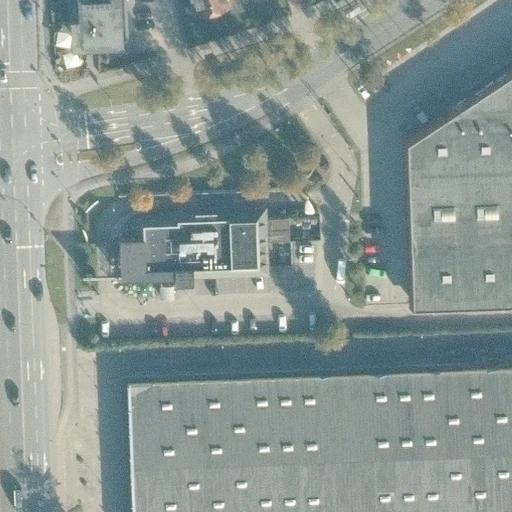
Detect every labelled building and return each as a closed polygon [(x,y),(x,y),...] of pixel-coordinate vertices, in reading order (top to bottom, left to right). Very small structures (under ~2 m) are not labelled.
[(117,0),(51,0),(54,70),(88,69),(87,39),(119,38),(117,0)] [(195,0),(198,13),(227,5),(225,0),(195,0)] [(511,63),(392,137),(398,301),(511,298),(511,63)] [(221,74),(224,86),(233,83),(229,71),(221,74)] [(123,238),(124,279),(179,277),(179,284),(198,283),(198,279),(269,276),(269,263),(293,263),(292,218),(271,218),(271,208),(172,211),(172,214),(137,215),(138,238),(123,238)] [(511,511),(511,362),(335,368),(340,511),(511,511)] [(340,511),(335,368),(125,375),(130,511),(340,511)]
